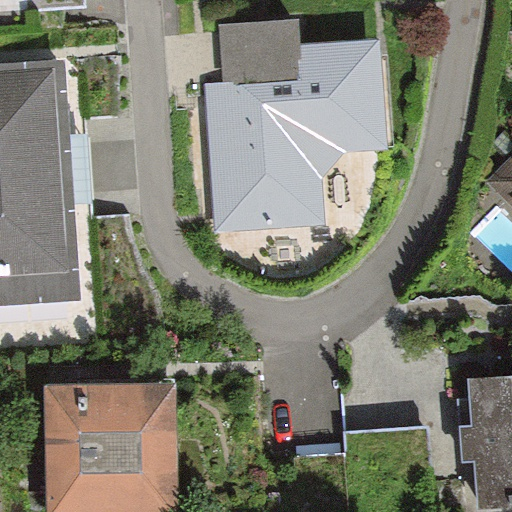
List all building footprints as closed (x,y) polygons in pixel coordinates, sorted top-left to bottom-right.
[(306,78),(208,82),(209,102),(215,230),(325,225),(321,151),(388,148),(383,41),(305,45),(306,78)] [(0,62),(0,316),(88,311),(73,58),(0,62)] [(511,165),(496,184),(511,198),(511,165)] [(511,377),(468,381),(479,511),(511,508),(511,377)] [(60,389),(45,389),(48,511),(181,511),(177,385),(60,389)]
